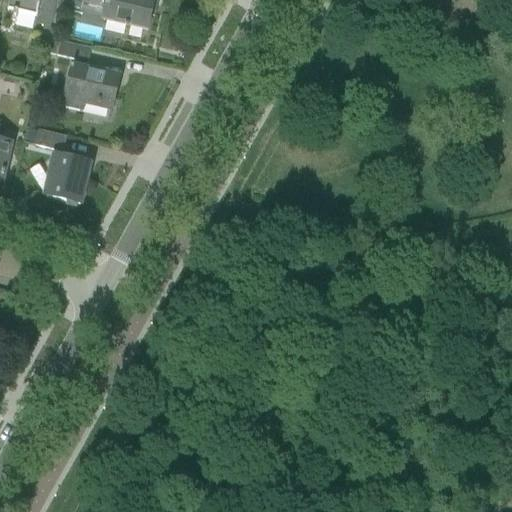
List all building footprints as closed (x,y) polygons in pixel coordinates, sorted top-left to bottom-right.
[(31,35),(47,39),(56,0),(55,0),(54,3),(44,1),(44,0),(10,0),(7,12),(35,19),(31,35)] [(60,0),(58,12),(81,17),(84,0),(60,0)] [(84,0),(84,4),(106,9),(103,21),(147,32),(154,1),(151,0),(84,0)] [(57,20),(54,32),(64,34),(67,22),(57,20)] [(48,42),(45,55),(55,57),(58,44),(48,42)] [(70,68),(61,106),(83,111),(85,103),(110,109),(110,111),(111,111),(119,80),(86,72),(91,51),(60,43),(57,57),(75,62),(74,66),(75,66),(74,69),(70,68)] [(64,129),(63,135),(72,137),(73,131),(64,129)] [(77,206),(80,207),(86,180),(83,179),(85,167),(89,168),(90,165),(61,158),(62,155),(63,155),(67,139),(38,132),(34,148),(56,153),(45,198),(66,203),(66,202),(78,204),(77,206)] [(0,142),(0,187),(1,188),(3,179),(4,179),(6,173),(5,172),(11,146),(0,142)]
